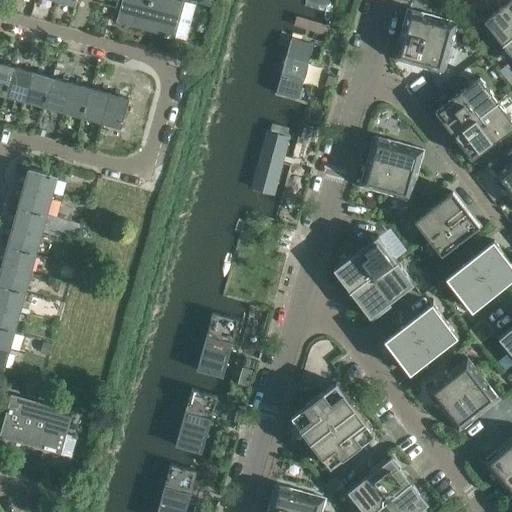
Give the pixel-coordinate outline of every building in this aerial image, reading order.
[(175,37),(185,1),(184,1),(184,2),(176,0),(123,0),(117,22),(118,23),(118,21),(166,35),(165,37),(170,38),(171,36),(175,37)] [(511,37),(511,9),(507,3),(485,20),(504,44),(511,37)] [(458,22),(435,16),(408,8),(402,28),(428,35),(453,42),(458,22)] [(419,66),(428,35),(402,28),(394,59),(419,66)] [(444,73),(453,42),(428,35),(419,66),(444,73)] [(297,103),(311,57),(289,50),(275,96),(292,101),(297,103)] [(0,93),(7,95),(14,67),(0,62),(0,93)] [(26,100),(34,72),(14,67),(7,95),(26,100)] [(45,106),(53,77),(34,72),(26,100),(45,106)] [(65,111),(72,83),(53,77),(45,106),(65,111)] [(477,118),(499,101),(481,77),(458,94),(477,118)] [(84,116),(92,88),(72,83),(65,111),(84,116)] [(103,122),(111,93),(92,88),(84,116),(103,122)] [(122,127),(130,99),(111,93),(103,122),(122,127)] [(477,118),(458,94),(435,111),(447,127),(448,126),(455,134),(477,118)] [(511,128),(511,118),(499,101),(477,118),(495,142),(511,128)] [(495,142),(477,118),(455,134),(461,143),(460,143),(472,159),(495,142)] [(274,197),(290,136),(266,129),(250,191),(274,197)] [(425,149),(401,143),(374,135),(369,155),(394,162),(419,169),(425,149)] [(385,193),(394,162),(369,155),(360,186),(385,193)] [(511,195),(511,161),(494,176),(510,196),(511,195)] [(411,200),(419,169),(394,162),(385,193),(411,200)] [(53,195),(58,176),(30,168),(25,187),(53,195)] [(47,215),(53,195),(25,187),(19,207),(47,215)] [(429,237),(451,220),(467,208),(454,191),(416,220),(429,237)] [(42,234),(47,215),(19,207),(14,226),(42,234)] [(443,254),(480,225),(467,208),(451,220),(429,237),(443,254)] [(37,253),(42,234),(14,226),(9,245),(37,253)] [(375,276),(397,259),(379,235),(356,252),(375,276)] [(484,275),(508,257),(495,240),(471,258),(484,275)] [(31,272),(37,253),(9,245),(3,265),(31,272)] [(375,276),(356,252),(353,254),(351,251),(337,262),(339,265),(334,269),(352,293),(375,276)] [(511,280),(511,262),(508,257),(484,275),(497,292),(511,280)] [(460,293),(484,275),(471,258),(447,277),(460,293)] [(415,283),(397,259),(375,276),(393,300),(415,283)] [(0,284),(26,292),(31,272),(3,265),(0,276),(0,284)] [(497,292),(484,275),(460,293),(473,310),(497,292)] [(393,300),(375,276),(352,293),(371,317),(375,313),(377,316),(392,305),(390,302),(393,300)] [(0,305),(21,311),(26,292),(0,284),(0,305)] [(422,338),(446,320),(433,303),(409,321),(422,338)] [(0,325),(15,330),(21,311),(0,305),(0,325)] [(482,340),(496,331),(486,316),(473,325),(482,340)] [(459,336),(446,320),(422,338),(435,355),(459,336)] [(220,374),(235,328),(213,321),(198,368),(220,374)] [(398,356),(422,338),(409,321),(386,339),(398,356)] [(0,346),(10,349),(15,330),(0,325),(0,346)] [(511,326),(499,337),(511,352),(511,326)] [(435,355),(422,338),(398,356),(411,373),(435,355)] [(0,367),(5,369),(10,349),(0,346),(0,367)] [(468,357),(453,369),(452,370),(468,390),(484,411),(500,399),(468,357)] [(468,390),(452,370),(427,390),(443,410),(468,390)] [(334,425),(356,408),(337,382),(323,393),(323,392),(314,398),(334,425)] [(484,411),(468,390),(443,410),(459,431),(484,411)] [(199,447),(214,401),(192,394),(177,440),(199,447)] [(65,434),(71,414),(72,414),(72,413),(56,408),(56,409),(49,407),(49,406),(48,405),(48,406),(40,404),(40,403),(39,403),(39,404),(31,402),(31,401),(30,400),(29,401),(23,399),(12,396),(12,397),(13,398),(2,436),(3,437),(4,436),(15,439),(15,440),(16,440),(16,439),(24,441),(24,442),(25,443),(25,442),(45,447),(44,448),(56,451),(61,452),(66,434),(65,434)] [(354,451),(334,425),(314,398),(306,405),(306,406),(293,416),(309,437),(306,438),(313,447),(313,448),(316,446),(331,467),(345,457),(354,451)] [(376,433),(356,408),(334,425),(354,451),(362,445),(362,444),(376,433)] [(511,470),(511,446),(507,440),(482,461),(499,481),(511,470)] [(411,479),(392,455),(388,459),(385,456),(371,468),(373,471),(370,473),(389,497),(411,479)] [(158,511),(178,511),(191,472),(169,465),(155,511),(158,511)] [(511,470),(499,481),(511,495),(511,470)] [(365,511),(369,511),(389,497),(370,473),(348,490),(365,511)] [(334,493),(344,486),(337,475),(327,481),(334,493)] [(430,503),(411,479),(389,497),(401,511),(423,511),(427,509),(425,506),(430,503)] [(303,511),(322,511),(326,498),(276,484),(270,503),(296,510),(303,511)] [(401,511),(389,497),(369,511),(401,511)] [(295,511),(296,510),(270,503),(267,511),(295,511)]
